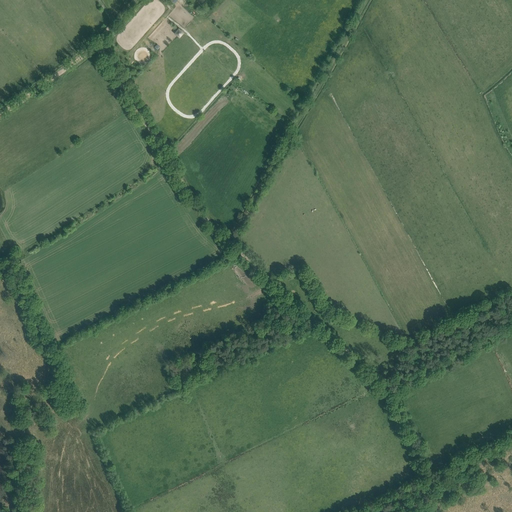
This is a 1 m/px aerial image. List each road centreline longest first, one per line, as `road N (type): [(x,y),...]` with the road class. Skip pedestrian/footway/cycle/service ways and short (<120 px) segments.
road 1 (track): [(388,389),(210,223),(98,46),(113,23)]
road 2 (track): [(231,244),(364,0)]
road 3 (track): [(511,328),(388,389)]
road 4 (track): [(98,46),(0,116)]
